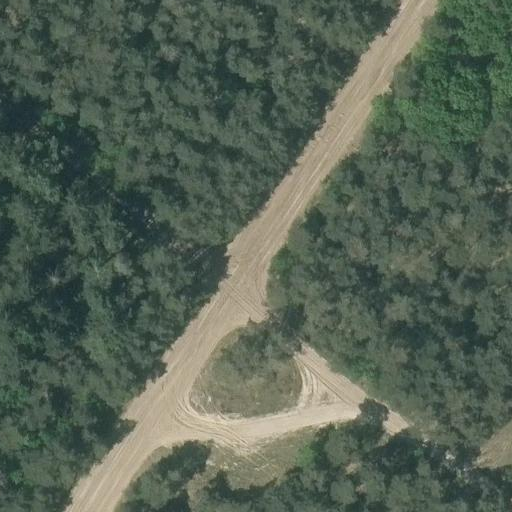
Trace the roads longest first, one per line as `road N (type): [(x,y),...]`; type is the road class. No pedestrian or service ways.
road 1 (track): [(0,109),(511,501)]
road 2 (track): [(425,0),(85,511)]
